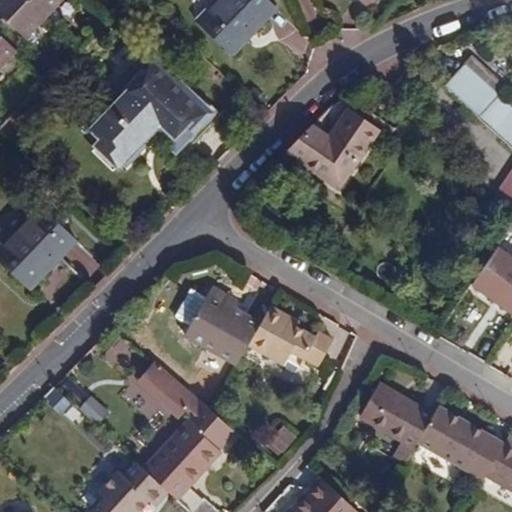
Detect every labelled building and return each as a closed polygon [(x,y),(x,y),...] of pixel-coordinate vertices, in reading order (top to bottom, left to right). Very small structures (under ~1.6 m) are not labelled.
[(0,0),(0,14),(27,39),(47,19),(27,0),(0,0)] [(27,0),(47,19),(64,0),(27,0)] [(218,0),(197,22),(231,55),(277,8),(269,0),(218,0)] [(0,72),(18,52),(0,34),(0,72)] [(163,119),(182,138),(206,112),(146,55),(101,101),(110,111),(94,128),(126,158),(152,131),(163,119)] [(511,108),(464,66),(444,88),(511,148),(511,108)] [(330,137),(311,125),(286,151),(339,188),(379,131),(349,110),(330,137)] [(170,149),(182,138),(163,119),(152,131),(170,149)] [(487,207),(510,221),(511,218),(511,166),(485,205),(487,207)] [(0,262),(29,290),(77,239),(41,204),(0,247),(0,262)] [(468,286),(511,317),(511,259),(495,247),(468,286)] [(213,285),(209,293),(235,308),(239,301),(213,285)] [(185,335),(237,365),(248,347),(261,323),(235,308),(209,293),(185,335)] [(261,323),(248,347),(282,366),(288,355),(301,361),(302,359),(314,337),(297,327),(284,320),(287,314),(271,305),(261,323)] [(284,320),(297,327),(300,322),(287,314),(284,320)] [(317,331),(314,337),(302,359),(316,368),(331,340),(317,331)] [(169,370),(158,360),(140,380),(152,389),(169,370)] [(197,416),(191,424),(200,432),(204,427),(217,414),(212,409),(169,370),(152,389),(181,417),(189,409),(197,416)] [(418,442),(434,415),(379,383),(367,404),(381,411),(377,419),(391,428),(387,433),(414,449),(418,442)] [(46,400),(63,413),(72,401),(55,388),(46,400)] [(91,397),(81,408),(96,422),(107,411),(91,397)] [(381,411),(367,404),(360,417),(387,433),(391,428),(377,419),(381,411)] [(503,443),(439,406),(434,415),(418,442),(483,479),(485,476),(503,443)] [(178,500),(190,486),(186,483),(196,471),(200,475),(221,452),(213,445),(200,432),(191,424),(188,420),(144,469),(168,491),(178,500)] [(282,422),(267,444),(282,455),(297,433),(282,422)] [(200,432),(213,445),(218,440),(204,427),(200,432)] [(511,437),(508,436),(503,443),(485,476),(511,491),(511,437)] [(144,469),(136,461),(124,474),(119,471),(98,493),(104,498),(93,511),(89,508),(85,511),(138,511),(149,501),(155,506),(168,491),(144,469)] [(186,483),(190,486),(200,475),(196,471),(186,483)] [(327,480),(324,477),(296,506),(299,510),(327,480)] [(296,506),(289,511),(360,511),(327,480),(299,510),(296,506)]
